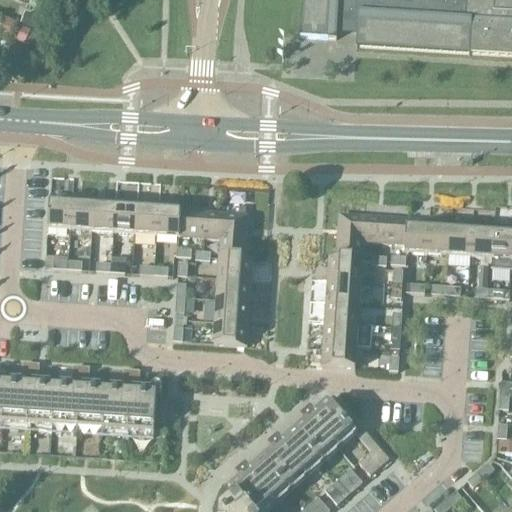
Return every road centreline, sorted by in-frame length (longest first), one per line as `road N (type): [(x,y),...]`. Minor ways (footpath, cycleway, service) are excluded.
road 1 (residential): [(453,398),(147,363),(102,318),(9,313)]
road 2 (tertiary): [(511,143),(195,134)]
road 3 (residential): [(9,313),(16,121)]
road 4 (tertiary): [(195,134),(16,121)]
road 5 (residential): [(383,511),(444,460),(453,398)]
road 6 (unclassified): [(195,134),(208,0)]
